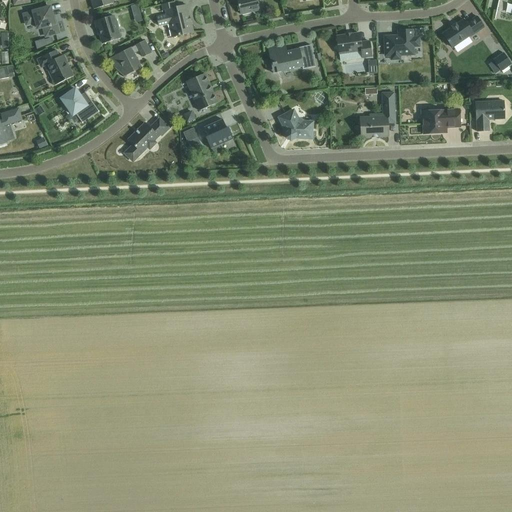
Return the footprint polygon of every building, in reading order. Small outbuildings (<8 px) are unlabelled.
[(90,0),(94,9),(113,4),(113,3),(110,4),(109,0),(90,0)] [(257,0),(236,0),(238,7),(239,7),(241,14),(242,14),(242,16),(251,14),(251,12),(260,9),(257,0)] [(168,10),(169,13),(156,16),(158,26),(171,23),(174,36),(168,38),(181,35),(183,36),(184,35),(193,32),(192,32),(188,17),(189,17),(187,5),(175,8),(174,2),(161,5),(162,11),(165,10),(166,11),(168,10)] [(134,15),(140,13),(138,5),(132,7),(134,15)] [(46,37),(59,33),(56,23),(55,23),(50,7),(33,12),(24,15),(26,25),(36,22),(38,29),(43,27),(46,37)] [(99,29),(103,44),(112,41),(114,42),(117,41),(118,39),(120,39),(117,28),(119,28),(117,20),(115,20),(113,16),(94,22),(97,30),(99,29)] [(452,28),(443,34),(448,42),(448,44),(449,46),(451,47),(452,48),(473,34),(473,35),(484,27),(477,17),(467,24),(464,20),(456,25),(456,24),(452,27),(452,28)] [(411,47),(419,46),(419,38),(413,38),(412,31),(398,31),(399,36),(385,37),(385,53),(391,53),(392,60),(400,59),(399,55),(411,55),(411,47)] [(338,44),(334,48),(339,52),(339,54),(340,54),(341,61),(362,58),(372,56),(370,42),(361,43),(359,33),(351,35),(351,34),(346,34),(346,35),(336,37),(338,44)] [(51,37),(34,42),(37,50),(52,43),(51,37)] [(145,41),(137,45),(131,48),(110,59),(111,58),(116,67),(119,66),(124,76),(123,77),(131,73),(133,75),(137,73),(137,70),(141,68),(134,54),(140,51),(143,57),(151,53),(145,41)] [(303,70),(315,67),(311,45),(298,48),(299,50),(286,52),(285,47),(269,50),(269,51),(272,50),(275,63),(272,64),(272,66),(276,65),(278,73),(302,68),(303,70)] [(10,50),(0,50),(0,63),(11,63),(10,50)] [(56,50),(41,57),(42,58),(37,60),(39,63),(44,63),(48,72),(51,71),(57,84),(55,85),(74,76),(63,55),(60,57),(56,50)] [(504,53),(494,60),(502,71),(511,64),(504,53)] [(0,70),(2,79),(10,78),(8,69),(0,70)] [(186,82),(199,111),(210,106),(212,107),(215,106),(216,104),(218,103),(205,74),(194,78),(192,78),(189,79),(188,81),(186,82)] [(331,86),(340,85),(339,77),(330,78),(331,86)] [(99,112),(85,93),(80,96),(75,89),(61,99),(73,115),(75,114),(82,124),(83,123),(82,122),(97,111),(99,112)] [(360,118),(361,138),(389,137),(388,117),(395,117),(394,93),(387,93),(387,101),(382,102),(383,114),(369,115),(369,118),(360,118)] [(477,120),(477,132),(488,132),(488,119),(492,119),(505,119),(504,102),(475,103),(476,120),(477,120)] [(41,106),(35,109),(39,116),(45,112),(41,106)] [(9,120),(21,116),(18,109),(1,114),(3,120),(0,121),(0,144),(6,142),(1,127),(10,124),(9,120)] [(312,139),(313,122),(304,122),(298,118),(294,110),(279,118),(286,133),(286,138),(290,141),(295,138),(312,139)] [(423,118),(424,135),(446,134),(446,128),(460,127),(460,110),(429,111),(429,110),(424,110),(421,113),(421,118),(423,118)] [(184,115),(187,122),(195,119),(192,112),(184,115)] [(162,136),(169,129),(159,119),(152,127),(151,129),(145,123),(129,140),(133,145),(128,151),(123,148),(123,149),(137,157),(147,147),(148,148),(151,148),(154,145),(154,142),(153,141),(160,134),(162,136)] [(232,128),(238,126),(236,119),(229,121),(232,128)] [(219,145),(233,139),(228,128),(227,129),(223,120),(204,128),(208,137),(206,138),(211,149),(212,149),(213,152),(215,153),(220,151),(221,149),(219,145)] [(193,128),(183,133),(187,142),(198,138),(193,128)] [(43,138),(36,142),(39,149),(47,145),(43,138)] [(198,138),(187,142),(192,152),(201,147),(198,138)]
